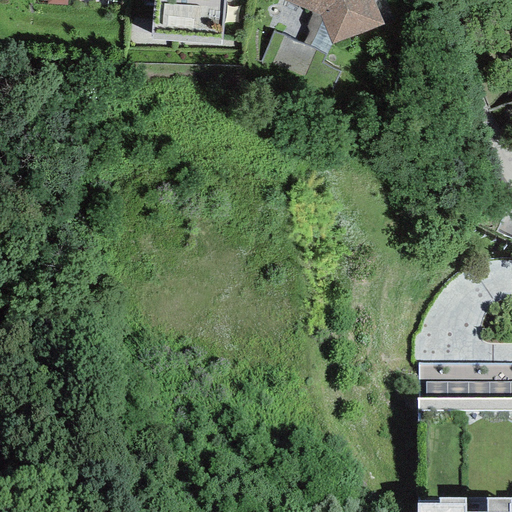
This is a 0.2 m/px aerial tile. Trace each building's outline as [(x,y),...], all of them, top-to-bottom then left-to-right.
[(153,0),(151,39),(221,44),(223,0),(153,0)] [(331,44),(383,25),(373,0),(282,0),(320,16),(331,44)] [(303,77),(314,49),(272,33),(261,60),(303,77)] [(425,363),(425,416),(474,416),(474,371),(490,371),(490,415),(511,415),(511,387),(497,387),(497,363),(425,363)] [(418,505),(417,511),(511,511),(511,497),(486,497),(485,511),(466,511),(466,499),(438,499),(438,505),(418,505)]
